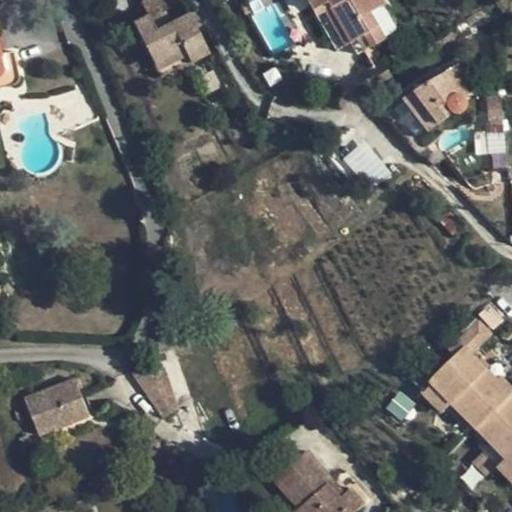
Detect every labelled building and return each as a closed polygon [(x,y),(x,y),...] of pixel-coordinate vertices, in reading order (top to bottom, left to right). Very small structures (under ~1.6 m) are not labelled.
[(190,61),(209,51),(189,12),(172,22),(160,0),(145,0),(141,2),(147,14),(133,22),(154,65),(184,50),(190,61)] [(362,34),(369,46),(384,38),(369,12),(383,4),(380,0),(305,0),(315,16),(328,9),(347,43),(355,38),(362,34)] [(335,51),(347,43),(328,9),(315,16),(335,51)] [(362,50),(369,46),(362,34),(355,38),(362,50)] [(14,52),(0,55),(3,63),(2,70),(0,72),(0,86),(13,84),(20,78),(14,52)] [(400,98),(425,131),(449,114),(455,114),(460,113),(465,106),(466,100),(465,96),(462,94),(467,91),(462,84),(470,79),(458,63),(423,81),(400,98)] [(400,98),(381,111),(393,116),(408,133),(410,147),(425,131),(400,98)] [(474,132),(476,153),(506,151),(505,130),(474,132)] [(370,189),(390,171),(363,140),(343,158),(370,189)] [(437,220),(452,237),(463,227),(448,210),(437,220)] [(453,405),(477,430),(511,388),(511,387),(502,377),(499,381),(473,354),(493,334),(481,321),(451,351),(455,356),(437,374),(433,370),(417,385),(444,414),(453,405)] [(177,410),(165,370),(159,365),(154,362),(149,361),(133,371),(162,419),(177,410)] [(23,398),(36,432),(86,413),(73,379),(23,398)] [(511,396),(511,395),(511,388),(477,430),(490,443),(511,465),(511,396)] [(26,434),(18,437),(20,445),(18,446),(21,454),(32,450),(26,434)] [(511,480),(511,465),(490,443),(482,450),(511,480)] [(293,511),(355,511),(364,505),(350,489),(344,494),(306,451),(273,480),(298,508),(293,511)]
